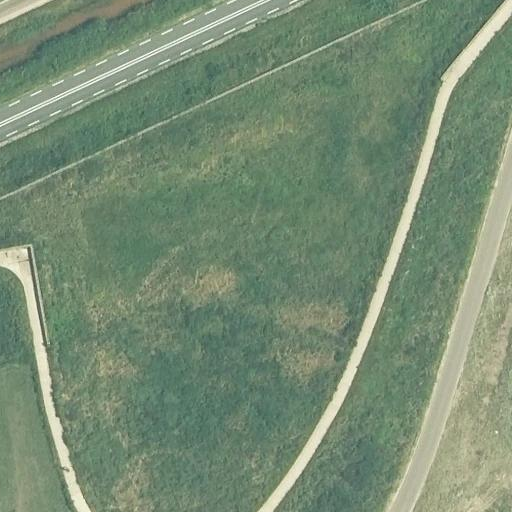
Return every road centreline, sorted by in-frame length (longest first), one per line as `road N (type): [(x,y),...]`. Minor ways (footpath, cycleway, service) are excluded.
road 1 (residential): [(511,157),(444,389),(398,511)]
road 2 (primary): [(0,125),(268,0)]
